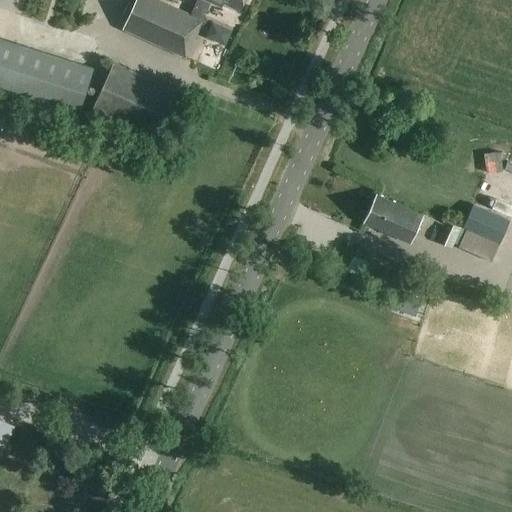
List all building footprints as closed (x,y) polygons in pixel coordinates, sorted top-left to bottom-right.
[(240,11),(245,0),(199,0),(192,17),(157,0),(138,0),(124,30),(186,58),(202,21),(203,22),(212,3),(221,7),(223,3),(240,11)] [(0,93),(77,118),(93,68),(0,38),(0,93)] [(154,146),(177,92),(110,63),(87,117),(154,146)] [(487,172),(503,170),(501,151),(485,153),(487,172)] [(408,244),(421,216),(374,194),(361,222),(408,244)] [(451,248),(459,227),(444,221),(436,242),(451,248)] [(0,511),(0,460),(15,428),(0,420),(0,511)]
